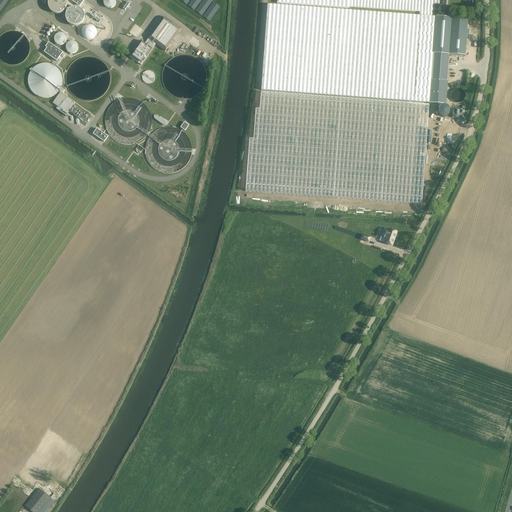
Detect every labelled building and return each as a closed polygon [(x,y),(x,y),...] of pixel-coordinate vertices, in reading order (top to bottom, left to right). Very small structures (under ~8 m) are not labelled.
[(66,9),(66,8),(67,7),(67,5),(67,4),(67,3),(66,1),(65,0),(48,0),(49,1),(48,2),(48,3),(48,5),(48,6),(48,8),(49,9),(49,10),(50,11),(51,12),(52,13),(54,14),(55,14),(56,14),(58,14),(59,14),(61,14),(62,13),(63,13),(64,12),(65,11),(66,9)] [(115,6),(115,5),(116,4),(116,3),(116,2),(116,1),(115,0),(103,0),(103,1),(103,2),(103,3),(103,4),(104,5),(104,6),(105,7),(106,8),(107,8),(108,9),(109,9),(110,9),(111,9),(112,8),(113,8),(114,7),(114,6),(115,6)] [(188,0),(191,3),(187,6),(210,21),(220,6),(213,2),(213,0),(188,0)] [(277,0),(277,3),(349,9),(349,6),(349,7),(420,12),(419,16),(431,17),(432,17),(432,13),(433,4),(433,0),(277,0)] [(173,13),(177,8),(168,2),(164,7),(173,13)] [(261,91),(424,103),(429,103),(430,94),(446,95),(447,82),(449,54),(433,53),(436,17),(432,17),(419,16),(268,5),(261,91)] [(84,22),(84,21),(85,19),(85,18),(85,16),(85,15),(84,14),(84,12),(83,11),(82,10),(81,9),(80,9),(78,8),(77,8),(76,7),(74,8),(73,8),(71,8),(70,9),(69,10),(68,11),(67,12),(66,13),(66,14),(66,16),(66,17),(66,19),(66,20),(67,21),(67,23),(68,24),(69,25),(70,25),(72,26),(73,27),(74,27),(76,27),(77,27),(78,26),(80,26),(81,25),(82,24),(83,23),(84,22)] [(91,13),(89,15),(99,22),(100,20),(95,16),(91,13)] [(176,25),(168,20),(164,17),(148,39),(149,39),(145,44),(141,41),(136,49),(137,50),(136,52),(134,51),(130,57),(141,65),(146,59),(147,59),(147,57),(156,45),(159,47),(165,52),(182,29),(176,25)] [(96,36),(96,35),(96,34),(97,33),(97,32),(96,30),(96,29),(96,28),(95,27),(94,27),(93,26),(92,25),(91,25),(90,25),(89,24),(88,25),(87,25),(86,25),(85,26),(84,26),(83,27),(82,28),(82,29),(81,30),(81,31),(81,32),(81,33),(81,35),(82,36),(82,37),(83,37),(84,38),(85,39),(86,39),(87,40),(88,40),(89,40),(90,40),(91,40),(92,39),(93,38),(94,38),(95,37),(96,36)] [(66,42),(66,41),(66,40),(67,39),(67,38),(66,37),(66,36),(65,35),(64,34),(63,33),(62,33),(61,33),(60,32),(59,33),(58,33),(57,33),(56,34),(55,35),(54,36),(54,37),(54,38),(54,39),(54,40),(54,41),(55,42),(55,43),(56,44),(57,44),(57,45),(58,45),(59,45),(60,45),(61,45),(62,45),(63,45),(64,44),(65,44),(65,43),(66,42)] [(77,51),(78,50),(78,49),(78,48),(78,47),(78,46),(78,45),(77,44),(77,43),(76,43),(75,42),(74,41),(73,41),(72,41),(71,41),(70,41),(69,42),(68,42),(67,43),(67,44),(66,44),(66,45),(65,46),(65,47),(65,48),(66,49),(66,50),(66,51),(67,52),(68,53),(69,53),(70,54),(71,54),(72,54),(73,54),(74,54),(75,53),(76,53),(76,52),(77,51)] [(47,48),(44,52),(57,61),(63,52),(49,42),(45,47),(47,48)] [(61,89),(62,86),(62,84),(63,81),(63,80),(63,79),(62,76),(61,74),(60,71),(59,69),(57,67),(55,66),(53,65),(50,64),(48,63),(45,63),(43,63),(40,64),(38,65),(36,66),(34,68),(32,70),(30,72),(29,74),(29,77),(28,79),(28,82),(29,84),(30,87),(31,89),(32,91),(34,93),(36,95),(38,96),(41,97),(43,97),(46,97),(48,97),(51,97),(53,96),(55,94),(57,93),(59,91),(61,89)] [(156,115),(154,116),(154,119),(163,125),(166,124),(165,122),(163,120),(156,115)] [(184,122),(180,127),(185,131),(189,125),(184,122)] [(96,130),(93,134),(104,142),(106,139),(108,137),(100,131),(97,129),(96,130)] [(383,228),(380,237),(381,237),(385,239),(384,243),(383,243),(393,247),(398,232),(388,229),(388,230),(383,228)] [(362,234),(360,239),(369,243),(371,237),(362,234)] [(404,243),(407,238),(400,235),(398,240),(404,243)] [(39,483),(57,496),(85,453),(66,441),(39,483)] [(39,489),(25,506),(32,511),(39,511),(51,498),(39,489)]
